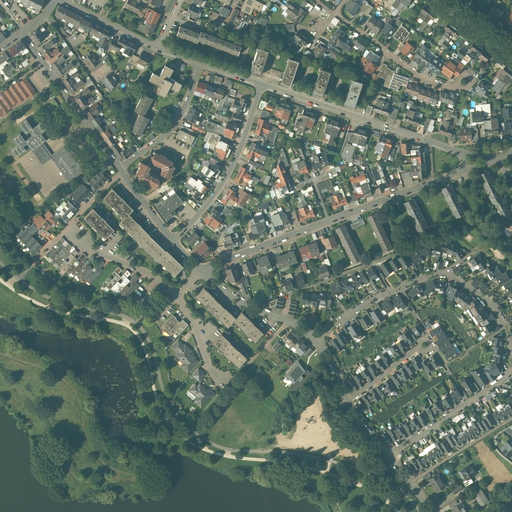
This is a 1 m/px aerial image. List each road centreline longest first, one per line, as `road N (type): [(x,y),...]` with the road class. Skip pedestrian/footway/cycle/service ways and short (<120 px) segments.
road 1 (residential): [(461,170),(200,271)]
road 2 (residential): [(315,342),(372,299),(444,273),(493,307),(511,345)]
road 3 (residential): [(461,152),(263,83)]
road 4 (residential): [(263,83),(233,167),(173,241)]
road 5 (residential): [(21,32),(119,168)]
road 6 (residential): [(334,13),(421,79),(450,87),(464,81)]
road 7 (residential): [(511,369),(388,456)]
road 8 (residential): [(200,63),(174,125),(119,168)]
road 9 (residential): [(200,271),(315,342)]
